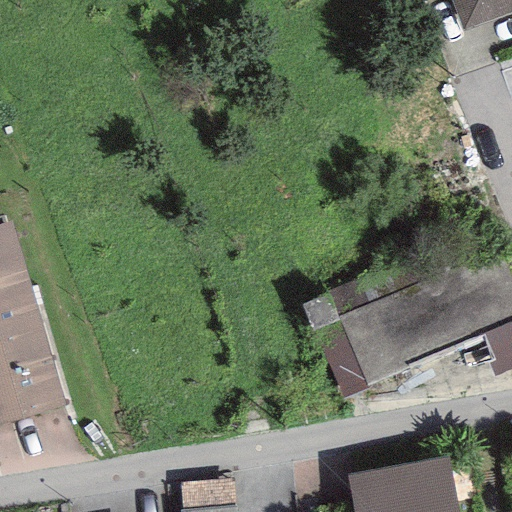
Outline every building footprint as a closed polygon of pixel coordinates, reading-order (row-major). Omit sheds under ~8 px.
[(511,0),(440,0),(452,34),(511,14),(511,0)] [(0,233),(0,420),(47,408),(0,233)] [(305,309),(339,393),(478,337),(494,376),(511,369),(511,278),(504,259),(486,266),(476,240),(305,309)] [(448,511),(439,458),(340,475),(346,511),(448,511)] [(169,488),(171,511),(235,511),(233,483),(169,488)]
